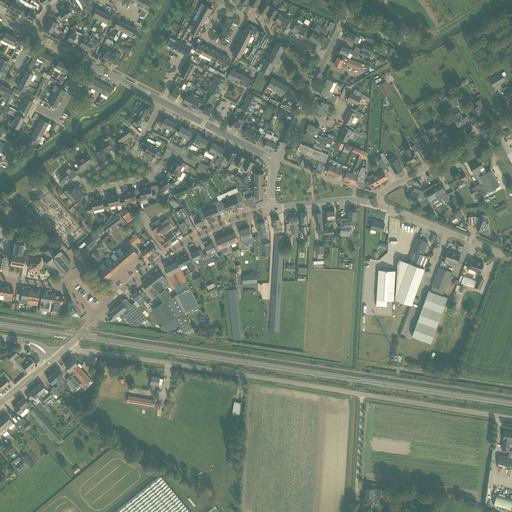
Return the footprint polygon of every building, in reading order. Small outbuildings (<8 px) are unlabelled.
[(14,11),(19,0),(8,0),(7,2),(10,4),(8,8),(14,11)] [(24,12),(27,7),(29,4),(21,0),(19,0),(14,11),(20,14),(21,10),(24,12)] [(86,0),(81,3),(84,8),(83,8),(83,9),(91,3),(92,3),(90,0),(86,0)] [(261,1),(259,0),(251,0),(250,2),(249,4),(252,6),(251,7),(253,9),(256,5),(258,7),(257,9),(260,4),(259,3),(261,1)] [(92,5),(91,3),(83,9),(86,13),(94,8),(92,5)] [(202,10),(208,14),(209,12),(210,13),(212,9),(202,3),(199,9),(202,10)] [(264,14),(267,11),(270,6),(265,3),(263,5),(260,4),(257,9),(259,6),(261,8),(258,12),(261,14),(262,13),(264,14)] [(272,8),(270,6),(267,11),(269,12),(266,17),(269,19),(269,18),(272,19),(276,13),(277,11),(272,7),(272,8)] [(34,17),(36,11),(27,7),(24,12),(28,14),(26,17),(32,20),(33,18),(34,18),(34,17)] [(68,7),(64,10),(68,17),(73,14),(74,15),(76,13),(74,10),(73,8),(70,10),(68,7)] [(93,17),(97,19),(101,11),(97,9),(93,17)] [(61,21),(68,17),(64,10),(59,13),(61,15),(57,17),(61,21)] [(208,14),(202,10),(199,16),(207,20),(209,16),(207,15),(208,14)] [(106,14),(101,11),(97,19),(102,22),(106,14)] [(278,22),(280,24),(286,16),(286,15),(285,14),(283,14),(282,15),(279,13),(279,14),(276,13),(272,19),(272,20),(274,22),(275,22),(278,23),(278,22)] [(102,22),(107,24),(111,16),(106,14),(102,22)] [(205,23),(207,20),(199,16),(196,21),(203,24),(204,23),(205,23)] [(288,29),(294,21),(294,20),(291,18),(291,19),(288,18),(286,16),(280,24),(283,26),(284,25),(286,26),(286,27),(288,29)] [(50,19),(48,23),(55,27),(58,29),(60,24),(61,21),(57,17),(55,21),(50,19)] [(114,27),(118,30),(122,22),(118,20),(114,27)] [(295,31),(297,33),(304,22),(303,23),(298,20),(297,22),(294,21),(288,29),(291,31),(291,30),(294,32),(295,31)] [(203,24),(196,21),(193,26),(201,30),(203,27),(202,26),(203,24)] [(127,25),(122,22),(118,30),(123,32),(127,25)] [(302,36),(305,37),(310,30),(306,27),(308,25),(304,22),(297,33),(300,35),(301,34),(303,35),(302,36)] [(53,32),(55,29),(55,27),(48,23),(45,28),(49,30),(52,32),(53,32)] [(123,32),(128,35),(132,27),(127,25),(123,32)] [(199,34),(201,30),(193,26),(191,32),(197,35),(198,33),(199,34)] [(137,30),(132,27),(128,35),(135,39),(138,33),(136,32),(137,30)] [(243,32),(251,36),(253,37),(255,34),(255,35),(257,32),(254,31),(247,27),(246,29),(245,28),(243,32)] [(319,34),(319,33),(321,31),(315,28),(314,29),(312,27),(310,30),(305,37),(308,39),(311,41),(312,40),(314,41),(319,34)] [(75,37),(78,39),(81,33),(75,31),(74,33),(72,32),(67,40),(69,41),(73,43),(73,42),(73,43),(73,42),(75,37)] [(1,39),(7,42),(11,35),(5,32),(1,39)] [(248,41),(251,36),(243,32),(241,36),(243,36),(242,38),(248,41)] [(358,44),(359,42),(361,38),(348,32),(346,39),(358,44)] [(84,49),(89,38),(84,35),(81,33),(78,39),(82,41),(79,45),(79,46),(82,48),(84,49)] [(319,33),(319,34),(314,41),(317,43),(318,42),(319,43),(318,44),(322,46),(325,41),(323,39),(324,37),(319,33)] [(1,54),(10,59),(11,57),(5,54),(9,46),(11,47),(14,42),(15,43),(16,42),(18,42),(19,40),(16,39),(16,38),(11,35),(7,42),(2,52),(1,54)] [(171,46),(172,47),(176,39),(175,38),(168,35),(165,41),(166,41),(167,40),(169,38),(170,38),(168,41),(167,44),(171,46)] [(177,36),(176,39),(172,47),(175,48),(177,49),(181,42),(182,39),(180,38),(177,36)] [(99,41),(94,39),(90,37),(90,38),(89,38),(84,49),(85,50),(86,49),(89,51),(92,46),(95,48),(99,41)] [(239,39),(238,43),(245,47),(248,41),(242,38),(241,40),(239,39)] [(181,52),(185,44),(181,42),(177,49),(181,52)] [(199,43),(195,42),(192,48),(195,50),(195,52),(200,55),(201,53),(205,45),(201,43),(200,45),(199,44),(199,43)] [(237,47),(236,49),(243,52),(245,47),(238,43),(236,46),(237,47)] [(282,52),(285,47),(277,43),(274,48),(282,52)] [(186,54),(190,47),(185,44),(181,52),(186,54)] [(363,44),(361,49),(362,49),(369,52),(372,53),(374,48),(363,44)] [(208,47),(205,45),(201,53),(206,56),(204,58),(205,59),(209,49),(208,48),(208,47)] [(105,60),(107,61),(111,52),(110,51),(109,50),(110,49),(104,46),(100,54),(103,56),(102,58),(106,60),(105,60)] [(339,52),(344,54),(347,56),(349,53),(353,55),(353,56),(357,57),(359,54),(350,50),(342,46),(339,52)] [(279,58),(282,52),(274,48),(271,54),(279,58)] [(211,59),(215,51),(212,49),(211,50),(209,49),(205,59),(210,61),(211,58),(211,59)] [(240,57),(243,52),(236,49),(235,50),(234,50),(232,53),(240,57)] [(28,69),(34,72),(37,73),(38,71),(32,68),(37,58),(43,61),(38,70),(42,63),(43,61),(47,54),(41,51),(38,58),(34,56),(27,68),(28,69)] [(219,53),(215,51),(211,59),(216,61),(217,61),(220,55),(218,54),(219,53)] [(111,52),(107,61),(109,62),(109,61),(112,63),(115,58),(118,60),(121,55),(115,52),(114,53),(111,52)] [(268,60),(274,63),(276,64),(279,58),(271,54),(268,53),(268,54),(268,55),(270,56),(268,60)] [(47,54),(43,61),(45,62),(49,64),(52,57),(47,54)] [(220,55),(217,61),(222,64),(226,56),(222,54),(222,56),(220,55)] [(229,58),(226,56),(222,64),(225,65),(223,69),(226,71),(228,67),(231,60),(229,59),(229,58)] [(0,60),(0,63),(5,67),(8,61),(2,57),(0,60)] [(344,60),(337,57),(334,64),(344,69),(346,65),(342,64),(344,60)] [(271,69),(274,63),(268,60),(266,59),(263,64),(271,69)] [(359,70),(362,64),(349,59),(346,65),(359,70)] [(64,63),(59,60),(55,67),(61,70),(64,63)] [(186,66),(194,70),(196,65),(189,61),(186,66)] [(70,66),(64,63),(61,70),(66,73),(70,66)] [(268,74),(271,69),(263,64),(260,70),(268,74)] [(186,66),(184,71),(191,75),(194,70),(186,66)] [(26,70),(23,76),(30,80),(34,72),(28,69),(27,71),(26,70)] [(231,69),(228,76),(233,79),(237,72),(236,72),(231,69)] [(184,71),(181,76),(189,80),(191,75),(184,71)] [(234,78),(239,81),(242,74),(237,72),(233,79),(234,78)] [(493,87),(505,80),(501,73),(489,79),(493,87)] [(244,84),(248,77),(242,74),(239,81),(244,84)] [(216,75),(213,81),(224,86),(226,83),(224,82),(225,80),(216,75)] [(23,76),(20,82),(27,85),(30,80),(23,76)] [(248,77),(244,84),(249,87),(253,81),(247,78),(248,77)] [(273,89),(278,80),(272,77),(268,86),(273,89)] [(89,86),(92,88),(90,91),(94,93),(95,90),(100,82),(93,78),(89,86)] [(337,84),(327,79),(326,81),(328,82),(322,94),(327,96),(328,96),(327,99),(335,102),(337,97),(332,95),(333,93),(332,93),(329,91),(332,87),(334,88),(337,84)] [(283,83),(278,80),(273,89),(272,91),(278,94),(279,92),(283,83)] [(383,95),(391,92),(386,80),(378,84),(383,95)] [(222,90),(224,86),(213,81),(210,86),(220,91),(221,89),(222,90)] [(17,87),(24,91),(27,85),(20,82),(17,87)] [(102,93),(106,85),(100,82),(95,90),(102,93)] [(284,96),(288,88),(289,86),(283,83),(279,92),(285,95),(284,96)] [(106,85),(102,93),(108,96),(112,88),(106,85)] [(183,93),(184,90),(181,88),(176,85),(170,95),(177,98),(179,93),(182,95),(183,93)] [(505,93),(508,98),(511,97),(511,98),(511,85),(509,87),(506,87),(502,89),(505,93)] [(209,92),(211,93),(218,97),(220,93),(219,93),(220,91),(210,86),(208,91),(209,92)] [(7,100),(8,97),(9,97),(12,90),(6,87),(2,94),(1,97),(7,100)] [(61,96),(64,90),(57,87),(54,92),(61,96)] [(10,96),(19,101),(19,99),(13,96),(15,93),(18,95),(20,91),(15,88),(13,91),(10,96)] [(294,91),(288,88),(284,96),(290,99),(294,91)] [(355,89),(353,93),(351,92),(348,99),(357,104),(361,98),(365,100),(365,101),(369,103),(370,98),(361,93),(361,92),(355,89)] [(300,94),(294,91),(290,99),(295,102),(300,94)] [(58,101),(61,96),(54,92),(51,98),(58,101)] [(202,111),(209,115),(213,108),(208,106),(211,100),(209,98),(211,93),(209,92),(204,100),(201,106),(204,108),(202,111)] [(183,101),(189,105),(193,98),(195,95),(192,93),(190,96),(187,95),(183,101)] [(247,94),(246,98),(257,103),(260,98),(250,93),(249,95),(247,94)] [(51,98),(46,95),(45,97),(50,100),(48,103),(55,107),(58,101),(51,98)] [(195,95),(193,98),(189,105),(196,108),(197,104),(201,106),(204,100),(198,96),(195,95)] [(21,102),(19,101),(10,96),(6,105),(8,106),(9,103),(11,104),(13,100),(20,104),(21,102)] [(23,103),(30,107),(33,101),(26,97),(23,103)] [(245,102),(244,104),(254,109),(257,103),(246,98),(244,101),(245,102)] [(473,109),(477,116),(483,112),(482,110),(484,108),(480,100),(474,103),(476,107),(473,109)] [(318,104),(315,111),(322,114),(322,113),(324,114),(324,115),(326,112),(329,113),(333,106),(322,101),(320,105),(318,104)] [(23,103),(18,111),(22,113),(23,111),(27,112),(30,107),(23,103)] [(254,109),(244,104),(243,105),(242,105),(240,108),(251,114),(254,109)] [(134,121),(140,124),(142,120),(143,121),(146,117),(145,116),(147,114),(150,110),(143,106),(137,117),(136,117),(134,121)] [(14,120),(21,123),(24,118),(21,116),(22,113),(18,111),(17,111),(16,112),(9,108),(7,112),(16,116),(14,120)] [(360,113),(350,108),(346,115),(347,116),(346,117),(343,121),(350,125),(352,122),(355,124),(358,119),(359,119),(362,113),(360,113)] [(289,113),(282,109),(279,115),(286,118),(289,113)] [(234,120),(231,125),(231,126),(237,129),(239,126),(241,127),(245,120),(247,116),(244,115),(241,120),(239,118),(238,121),(234,120)] [(454,119),(458,126),(461,124),(462,126),(466,124),(467,126),(471,124),(467,116),(463,118),(461,115),(454,119)] [(167,128),(171,121),(165,118),(164,120),(161,118),(160,121),(163,123),(162,125),(167,128)] [(18,129),(21,123),(14,120),(13,119),(12,121),(9,120),(7,124),(11,126),(11,125),(18,129)] [(37,125),(45,130),(48,123),(40,119),(37,125)] [(245,120),(241,127),(246,129),(244,133),(250,137),(256,126),(253,124),(252,123),(249,121),(248,122),(245,120)] [(173,131),(176,124),(171,121),(167,128),(173,131)] [(264,130),(259,127),(256,126),(250,137),(257,140),(261,133),(265,135),(267,130),(269,124),(266,122),(265,126),(266,126),(264,130)] [(431,131),(436,129),(433,123),(427,127),(430,132),(431,132),(431,131)] [(315,139),(312,138),(314,133),(317,134),(320,129),(309,124),(306,130),(307,131),(306,135),(304,134),(302,138),(314,143),(315,139)] [(37,125),(33,132),(42,136),(45,130),(37,125)] [(183,136),(187,129),(181,126),(178,133),(183,136)] [(352,131),(344,127),(342,131),(343,132),(339,138),(346,141),(352,131)] [(447,132),(445,129),(444,127),(436,131),(439,137),(441,135),(442,137),(441,138),(445,146),(451,143),(445,133),(447,132)] [(127,139),(132,135),(128,128),(124,131),(122,129),(121,129),(119,130),(119,132),(120,134),(116,136),(120,143),(125,140),(124,139),(126,138),(127,139)] [(189,139),(192,132),(187,129),(183,136),(181,140),(183,142),(185,137),(189,139)] [(367,135),(354,129),(353,132),(365,138),(367,135)] [(267,140),(264,146),(273,150),(276,144),(278,137),(273,135),(274,133),(270,131),(267,130),(265,135),(264,137),(265,138),(265,140),(267,140)] [(38,142),(42,136),(33,132),(30,138),(38,142)] [(319,136),(318,138),(320,139),(318,142),(325,145),(327,143),(331,144),(333,140),(332,139),(333,136),(328,134),(328,135),(323,133),(321,137),(319,136)] [(418,144),(424,156),(429,153),(431,151),(427,145),(430,143),(431,144),(425,133),(418,137),(421,142),(418,144)] [(197,147),(199,144),(203,138),(197,135),(192,145),(197,147)] [(205,147),(208,141),(203,138),(199,144),(205,147)] [(98,150),(100,154),(107,150),(108,151),(112,149),(111,147),(107,140),(96,148),(98,150)] [(147,141),(144,147),(147,148),(145,152),(148,154),(147,155),(149,156),(154,144),(150,142),(147,141)] [(305,154),(305,152),(308,147),(300,143),(300,144),(294,141),(292,146),(298,149),(297,151),(305,154)] [(154,144),(149,156),(150,157),(151,155),(154,157),(156,153),(159,154),(158,156),(161,158),(163,154),(160,153),(162,148),(159,147),(160,146),(155,143),(154,144)] [(214,156),(219,146),(213,143),(208,153),(214,156)] [(0,152),(6,155),(10,147),(4,144),(0,150),(0,152)] [(221,156),(224,149),(219,146),(214,156),(210,163),(212,164),(216,157),(217,154),(221,156)] [(308,156),(310,156),(311,157),(325,162),(328,155),(314,149),(308,147),(305,152),(305,154),(304,156),(307,157),(308,156)] [(409,148),(405,150),(405,149),(401,152),(400,153),(404,159),(405,159),(408,164),(408,163),(409,164),(411,163),(411,162),(415,159),(414,157),(415,156),(414,154),(412,154),(409,148)] [(509,160),(502,148),(496,151),(496,152),(497,151),(498,154),(500,153),(505,162),(509,160)] [(232,161),(236,153),(231,150),(228,156),(225,154),(221,163),(224,165),(225,162),(227,163),(228,161),(231,162),(232,161)] [(56,161),(63,156),(60,152),(53,157),(56,161)] [(194,154),(189,152),(186,157),(191,160),(194,154)] [(380,154),(382,158),(385,164),(388,162),(383,152),(380,154)] [(76,162),(82,170),(86,167),(85,166),(89,163),(89,164),(92,161),(87,154),(76,162)] [(239,168),(245,157),(239,154),(236,160),(234,159),(231,164),(239,168)] [(378,160),(383,170),(387,167),(385,164),(382,158),(378,160)] [(240,169),(248,173),(253,164),(254,162),(248,159),(245,165),(243,164),(240,169)] [(397,159),(389,163),(396,174),(403,169),(397,159)] [(171,164),(170,165),(182,172),(185,167),(184,167),(185,164),(179,161),(178,163),(174,161),(172,164),(171,164)] [(327,172),(333,174),(336,167),(332,165),(334,162),(332,161),(327,172)] [(483,167),(480,161),(470,167),(473,173),(474,173),(480,183),(476,186),(481,196),(499,185),(491,170),(483,175),(480,169),(483,167)] [(250,180),(254,172),(262,172),(262,168),(257,166),(253,164),(248,173),(246,177),(245,177),(244,179),(245,180),(243,183),(248,186),(251,180),(250,180)] [(172,176),(177,179),(178,176),(180,177),(183,172),(182,172),(170,165),(169,167),(170,168),(169,171),(173,173),(172,176)] [(333,174),(339,177),(343,166),(341,165),(340,168),(336,167),(333,174)] [(72,171),(68,167),(67,166),(63,169),(64,169),(55,177),(60,181),(62,185),(66,181),(67,182),(67,181),(70,178),(68,175),(68,174),(72,171)] [(343,178),(349,181),(352,173),(349,172),(350,168),(348,167),(343,178)] [(356,175),(352,173),(349,181),(355,183),(358,176),(365,179),(365,173),(365,168),(361,168),(360,171),(358,170),(356,175)] [(378,178),(380,183),(387,179),(381,169),(375,173),(377,175),(375,175),(377,179),(378,178)] [(264,172),(262,172),(254,172),(255,182),(254,182),(254,186),(255,186),(255,196),(264,196),(264,189),(265,189),(265,179),(264,179),(264,172)] [(467,179),(463,172),(458,175),(457,174),(452,177),(457,185),(464,181),(467,179)] [(175,184),(175,183),(177,179),(172,176),(167,174),(168,174),(166,178),(166,177),(163,180),(162,179),(160,180),(168,188),(172,185),(173,186),(175,184)] [(377,179),(375,175),(374,176),(369,179),(367,180),(372,187),(380,183),(378,178),(377,179)] [(161,188),(158,190),(162,195),(165,193),(164,192),(168,188),(160,180),(159,181),(160,182),(158,185),(161,188)] [(432,185),(439,199),(443,196),(445,199),(449,197),(440,181),(432,185)] [(441,202),(439,199),(432,185),(423,191),(424,194),(432,207),(435,205),(439,203),(441,202)] [(69,198),(80,189),(79,188),(78,189),(76,186),(72,189),(70,187),(65,191),(63,193),(65,196),(67,196),(69,198)] [(147,197),(145,186),(143,187),(144,188),(137,190),(140,201),(143,200),(143,198),(147,197)] [(156,198),(156,197),(155,191),(152,191),(151,187),(147,187),(147,186),(145,186),(147,197),(153,196),(153,197),(153,199),(156,198)] [(469,191),(472,196),(479,192),(475,186),(472,188),(472,189),(469,191)] [(77,204),(81,200),(79,197),(83,194),(80,192),(82,191),(80,189),(69,198),(69,199),(72,196),(75,200),(74,201),(77,204)] [(122,198),(123,205),(124,205),(127,204),(126,204),(127,204),(126,202),(131,201),(129,190),(127,191),(127,192),(124,193),(125,197),(122,198)] [(131,190),(129,190),(131,201),(136,200),(137,201),(140,201),(137,190),(131,191),(131,190)] [(419,194),(413,191),(412,191),(408,200),(415,203),(417,197),(419,198),(420,198),(421,198),(423,197),(424,196),(424,194),(423,191),(422,191),(420,190),(419,194)] [(229,196),(233,207),(240,205),(239,202),(243,201),(239,192),(229,196)] [(255,204),(251,195),(249,196),(248,193),(242,196),(244,201),(247,200),(249,206),(255,204)] [(109,201),(106,202),(108,211),(109,211),(109,208),(110,208),(110,206),(115,205),(112,194),(111,194),(111,196),(108,197),(109,201)] [(114,194),(112,194),(115,205),(115,207),(121,206),(121,207),(124,206),(123,205),(122,198),(119,199),(118,194),(115,195),(114,194)] [(222,199),(218,201),(222,210),(226,208),(227,210),(233,207),(229,196),(228,195),(225,196),(222,198),(222,199)] [(459,204),(454,196),(449,199),(454,207),(459,204)] [(98,197),(96,198),(99,209),(104,207),(104,209),(106,209),(107,211),(108,211),(106,202),(103,203),(102,198),(98,199),(98,197)] [(94,210),(99,209),(96,198),(94,198),(95,200),(91,201),(92,205),(86,207),(88,213),(94,211),(94,210)] [(173,198),(169,202),(175,207),(179,203),(173,198)] [(213,208),(210,209),(213,217),(219,214),(218,211),(222,210),(218,201),(211,203),(213,208)] [(498,216),(509,210),(504,203),(494,209),(498,216)] [(183,208),(188,216),(192,214),(186,206),(183,208)] [(197,209),(200,216),(202,220),(206,219),(213,217),(210,209),(207,211),(205,206),(197,209)] [(190,218),(188,216),(183,208),(176,212),(180,220),(179,221),(180,223),(179,224),(183,232),(183,231),(184,232),(185,232),(187,231),(187,230),(189,228),(187,225),(188,224),(186,220),(190,218)] [(127,209),(121,213),(128,222),(134,218),(127,209)] [(334,211),(327,212),(328,219),(328,222),(333,221),(332,218),(335,218),(334,211)] [(341,225),(340,232),(340,236),(346,236),(346,232),(350,233),(350,225),(356,225),(356,220),(356,211),(349,211),(348,221),(344,221),(344,225),(341,225)] [(321,212),(314,213),(315,221),(318,221),(318,225),(318,230),(323,230),(321,212)] [(194,220),(197,226),(204,223),(202,220),(200,216),(197,218),(195,214),(192,216),(194,220)] [(308,223),(307,214),(300,215),(301,223),(302,234),(307,233),(306,223),(308,223)] [(299,223),(298,215),(297,215),(289,216),(290,224),(291,224),(292,233),(293,238),(298,237),(298,233),(297,223),(299,223)] [(480,218),(480,219),(475,216),(468,217),(469,225),(476,225),(476,224),(478,225),(476,229),(481,231),(485,221),(480,218)] [(104,229),(106,232),(121,221),(118,217),(105,227),(106,228),(104,229)] [(280,225),(279,218),(273,220),(274,227),(279,226),(280,230),(283,229),(282,225),(280,225)] [(155,221),(171,243),(177,238),(170,229),(174,227),(167,219),(161,223),(158,219),(155,221)] [(382,232),(385,224),(379,222),(379,223),(378,222),(373,221),(374,221),(373,220),(371,229),(382,232)] [(171,243),(155,221),(152,224),(153,226),(150,228),(152,230),(157,238),(156,239),(158,242),(160,241),(165,248),(171,243)] [(267,233),(264,222),(257,224),(260,236),(253,238),(255,256),(257,256),(270,255),(269,243),(262,243),(261,238),(267,237),(266,233),(267,233)] [(252,236),(249,227),(239,230),(242,240),(242,241),(243,245),(250,243),(248,237),(252,236)] [(109,237),(102,228),(96,233),(100,237),(103,241),(104,242),(109,237)] [(234,232),(226,236),(229,244),(235,242),(236,245),(239,244),(238,241),(238,240),(235,232),(234,232)] [(94,241),(100,237),(96,233),(91,237),(94,241)] [(127,240),(130,246),(140,240),(137,235),(127,240)] [(270,331),(279,332),(284,235),(275,235),(270,331)] [(229,251),(228,249),(231,248),(229,244),(226,236),(225,236),(217,240),(216,240),(220,248),(222,254),(229,251)] [(96,243),(94,241),(91,237),(90,237),(84,242),(90,248),(96,243)] [(412,251),(413,251),(423,255),(428,242),(417,238),(412,251)] [(146,248),(151,254),(156,250),(149,240),(144,244),(146,248)] [(12,252),(10,263),(22,266),(24,254),(20,254),(20,252),(22,253),(24,244),(14,242),(13,248),(9,248),(8,251),(12,252)] [(81,249),(84,253),(90,248),(84,242),(78,247),(81,249)] [(204,255),(208,264),(213,261),(212,258),(211,256),(217,253),(216,249),(212,243),(204,247),(208,254),(204,255)] [(53,247),(51,245),(50,244),(49,244),(48,245),(48,244),(47,244),(46,244),(45,244),(44,244),(44,245),(43,245),(43,246),(43,247),(43,248),(43,249),(44,249),(43,250),(43,249),(43,250),(42,248),(41,248),(39,246),(37,248),(39,251),(38,251),(39,251),(43,256),(42,256),(43,257),(44,258),(42,260),(45,263),(47,261),(48,263),(47,263),(48,264),(48,263),(49,263),(51,266),(50,266),(51,267),(51,266),(52,266),(53,269),(54,269),(53,269),(53,270),(54,269),(56,272),(56,273),(57,272),(57,273),(57,272),(57,273),(57,272),(59,274),(64,271),(64,270),(66,268),(67,268),(69,266),(68,266),(68,265),(69,264),(68,263),(70,261),(70,260),(69,261),(67,258),(68,257),(67,257),(67,258),(66,257),(64,255),(65,254),(64,254),(62,252),(62,251),(61,251),(60,250),(62,248),(59,245),(57,246),(56,245),(56,244),(55,245),(53,247)] [(121,247),(120,248),(124,253),(123,253),(129,259),(136,252),(131,246),(125,252),(121,247)] [(140,250),(146,258),(151,254),(146,248),(143,250),(142,249),(140,250)] [(200,263),(203,262),(204,265),(208,264),(204,255),(201,257),(197,250),(191,253),(197,265),(200,263)] [(129,259),(123,253),(120,256),(116,251),(114,253),(123,264),(129,259)] [(424,268),(429,257),(423,255),(413,251),(408,262),(399,259),(397,264),(395,299),(411,305),(424,268)] [(448,263),(449,263),(456,266),(457,263),(458,262),(460,255),(448,251),(444,262),(442,261),(440,267),(446,269),(448,263)] [(112,263),(118,269),(123,264),(114,253),(111,256),(108,258),(112,263)] [(188,255),(182,258),(176,261),(177,261),(180,267),(180,268),(186,265),(190,272),(195,269),(191,261),(188,255)] [(30,256),(28,269),(38,270),(39,264),(40,258),(30,256)] [(479,274),(480,272),(483,264),(472,260),(469,269),(475,271),(475,272),(479,274)] [(106,268),(107,267),(112,274),(118,269),(112,263),(109,266),(105,261),(102,263),(106,268)] [(174,296),(175,296),(184,313),(188,311),(189,313),(200,307),(199,305),(190,288),(186,280),(180,268),(180,267),(177,261),(164,267),(173,286),(174,286),(178,294),(174,296)] [(99,266),(97,268),(106,279),(112,274),(107,267),(106,268),(103,270),(99,266)] [(433,286),(430,291),(442,296),(444,290),(446,290),(452,272),(446,270),(446,269),(440,267),(439,267),(432,286),(433,286)] [(378,270),(378,276),(376,306),(387,306),(387,300),(393,300),(395,271),(382,270),(378,270)] [(154,276),(158,281),(163,287),(165,285),(166,286),(167,284),(168,283),(166,280),(160,271),(158,272),(157,272),(155,274),(155,275),(154,276)] [(242,275),(243,284),(257,283),(256,274),(242,275)] [(163,287),(158,281),(154,276),(148,280),(157,291),(163,287)] [(204,282),(201,276),(193,280),(196,286),(204,282)] [(478,277),(476,281),(464,276),(461,284),(474,288),(475,287),(480,289),(484,279),(478,277)] [(148,280),(143,285),(148,291),(154,298),(157,295),(159,294),(157,291),(148,280)] [(2,286),(1,295),(4,295),(3,299),(11,301),(13,288),(2,286)] [(175,296),(174,296),(172,298),(165,289),(159,294),(164,301),(178,324),(183,333),(190,328),(192,327),(184,313),(175,296)] [(242,339),(237,289),(227,290),(233,340),(242,339)] [(27,299),(29,291),(22,290),(20,302),(27,303),(27,299)] [(145,301),(137,291),(136,291),(136,290),(134,292),(134,293),(131,295),(139,304),(137,306),(142,312),(147,308),(142,303),(145,301)] [(37,306),(39,292),(29,291),(27,299),(30,299),(29,305),(37,306)] [(429,291),(423,306),(441,313),(447,298),(442,296),(430,291),(429,291)] [(48,311),(51,294),(41,293),(39,310),(38,310),(37,313),(41,313),(41,310),(48,311)] [(60,313),(62,296),(51,294),(48,311),(50,311),(50,312),(51,312),(51,315),(59,316),(60,313)] [(134,302),(131,304),(127,300),(124,300),(122,301),(115,307),(114,308),(115,308),(110,312),(112,315),(108,318),(111,322),(119,315),(120,317),(122,319),(124,317),(127,321),(130,325),(138,326),(147,318),(142,312),(137,306),(137,305),(136,305),(134,302)] [(169,322),(172,327),(176,325),(178,324),(164,301),(152,309),(162,326),(163,325),(167,323),(169,322)] [(430,344),(441,313),(423,306),(411,337),(430,344)] [(70,308),(70,316),(80,316),(80,308),(70,308)] [(458,323),(448,325),(452,340),(462,337),(458,323)] [(10,360),(17,353),(14,350),(7,356),(10,360)] [(30,357),(27,359),(25,356),(22,358),(20,356),(15,360),(20,366),(21,365),(25,369),(22,371),(24,373),(36,363),(30,357)] [(82,387),(91,379),(80,368),(82,366),(79,363),(78,364),(71,357),(64,364),(70,371),(71,371),(73,373),(71,375),(82,387)] [(63,374),(58,369),(53,374),(57,379),(61,384),(63,382),(64,381),(62,379),(60,377),(63,374)] [(11,380),(4,371),(0,374),(0,382),(4,387),(9,382),(9,381),(11,380)] [(57,379),(53,374),(47,379),(52,384),(54,382),(56,384),(59,386),(61,384),(57,379)] [(159,384),(160,377),(152,376),(151,383),(150,389),(154,390),(155,384),(159,384)] [(73,380),(69,384),(74,389),(79,385),(73,380)] [(46,389),(41,383),(33,389),(43,400),(44,401),(47,404),(52,399),(50,396),(51,395),(49,392),(45,395),(42,392),(46,389)] [(51,389),(56,394),(57,396),(60,394),(54,386),(51,389)] [(43,400),(33,389),(26,395),(30,399),(33,396),(35,398),(37,397),(41,401),(43,400)] [(127,402),(154,406),(155,400),(129,395),(128,395),(127,402)] [(27,409),(26,408),(29,405),(27,403),(23,398),(17,403),(18,404),(14,408),(19,414),(21,413),(21,412),(24,410),(25,411),(27,409)] [(239,415),(241,403),(234,402),(232,413),(239,415)] [(35,419),(48,433),(56,443),(57,442),(59,445),(64,441),(61,438),(62,438),(54,428),(34,406),(29,411),(35,418),(35,419)] [(4,428),(6,431),(9,428),(8,427),(13,423),(6,415),(0,419),(0,422),(5,428),(4,428)] [(22,425),(26,429),(27,430),(30,427),(32,425),(30,423),(28,424),(23,418),(19,421),(22,425)] [(26,429),(22,425),(18,429),(22,433),(26,429)] [(511,440),(511,432),(511,433),(509,433),(509,432),(504,431),(503,439),(504,439),(502,450),(508,451),(509,443),(508,443),(509,440),(511,440)] [(511,451),(509,451),(507,457),(500,455),(497,463),(505,465),(511,467),(511,451)] [(18,456),(11,462),(14,466),(15,466),(19,470),(20,470),(26,465),(18,456)] [(34,463),(29,457),(24,461),(29,467),(34,463)] [(115,511),(191,511),(160,475),(115,511)] [(374,489),(366,488),(366,497),(373,497),(373,493),(378,493),(378,497),(382,497),(383,489),(378,489),(374,489)] [(493,505),(511,511),(511,498),(497,494),(493,505)]
